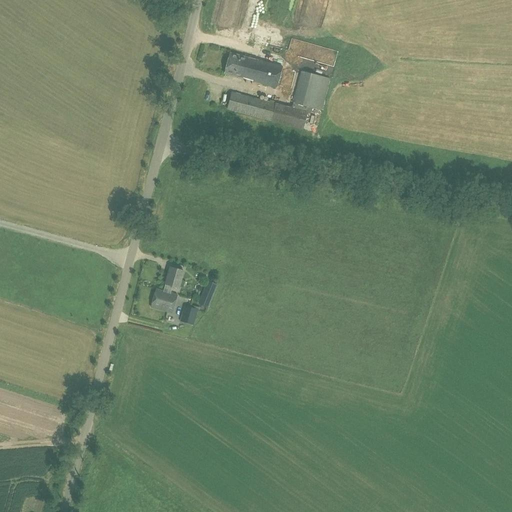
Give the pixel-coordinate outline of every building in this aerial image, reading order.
[(225,74),(277,88),(282,68),(230,54),(225,74)] [(301,72),(293,103),(322,110),(330,79),(301,72)] [(303,130),(308,113),(232,92),(227,109),(303,130)] [(177,295),(171,293),(173,286),(180,288),(180,287),(183,288),(185,281),(182,280),(184,272),(170,268),(163,291),(171,293),(177,295)] [(204,288),(198,304),(208,308),(214,292),(204,288)] [(172,314),(177,295),(171,293),(163,291),(163,292),(156,290),(151,308),(172,314)] [(198,310),(185,307),(181,322),(194,326),(198,310)]
